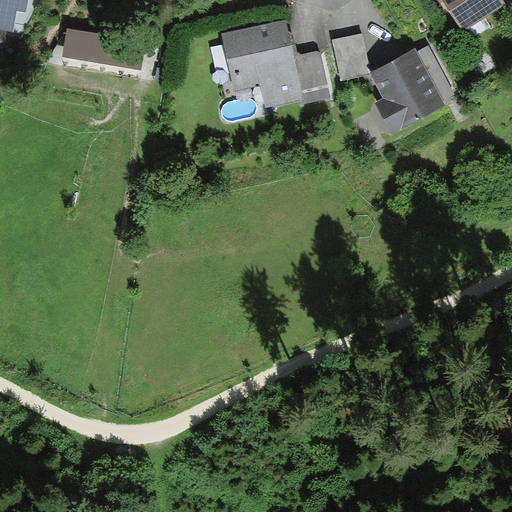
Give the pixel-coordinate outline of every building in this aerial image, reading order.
[(28,0),(0,0),(0,29),(6,31),(14,32),(17,11),(26,13),(28,0)] [(441,0),(463,32),(506,4),(503,0),(441,0)] [(266,108),(303,99),(294,56),(286,19),(222,34),(234,91),(261,86),(266,108)] [(145,41),(67,29),(63,58),(141,70),(145,41)] [(362,34),(332,40),(341,80),(369,73),(371,72),(362,34)] [(371,72),(369,73),(383,99),(375,103),(393,135),(458,100),(428,46),(417,52),(415,48),(371,72)] [(320,51),(294,56),(303,99),(304,103),(330,98),(320,51)]
